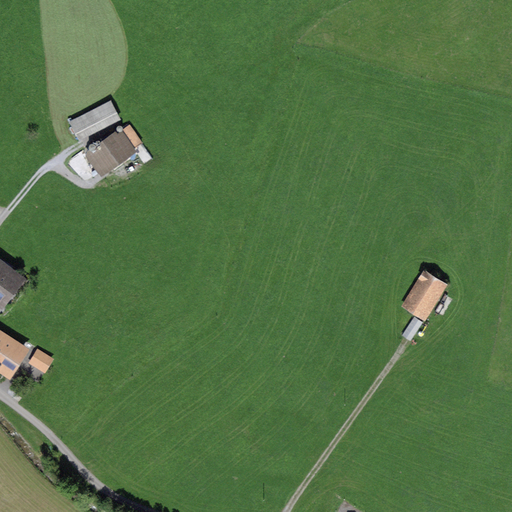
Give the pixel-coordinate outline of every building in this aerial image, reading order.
[(81,136),(116,117),(109,104),(74,122),(81,136)] [(131,151),(131,150),(142,143),(130,126),(87,155),(93,163),(96,161),(103,170),(131,151)] [(0,303),(19,278),(0,263),(0,303)] [(424,315),(444,283),(425,272),(406,304),(424,315)] [(414,316),(403,336),(411,340),(422,320),(414,316)] [(0,369),(6,373),(21,350),(0,336),(0,369)] [(45,370),(51,359),(38,351),(31,362),(45,370)]
